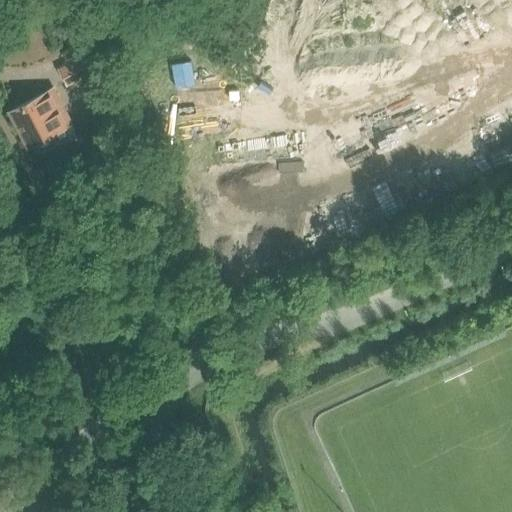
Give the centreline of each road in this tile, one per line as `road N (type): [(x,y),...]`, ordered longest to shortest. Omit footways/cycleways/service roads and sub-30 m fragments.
road 1 (unclassified): [(511,246),(347,321),(257,336),(155,382),(117,409)]
road 2 (residential): [(117,409),(0,505)]
